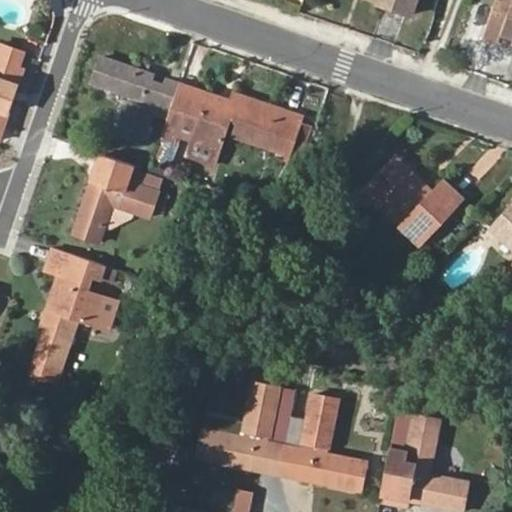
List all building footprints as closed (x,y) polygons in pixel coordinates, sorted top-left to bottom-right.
[(367,0),(413,16),(418,0),(367,0)] [(511,0),(497,0),(484,37),(499,42),(502,35),(511,38),(511,0)] [(0,132),(21,68),(18,67),(24,47),(0,39),(0,132)] [(170,111),(179,85),(168,81),(163,94),(149,90),(154,76),(101,58),(93,81),(130,95),(117,135),(142,143),(155,107),(170,111)] [(222,99),(179,85),(170,111),(163,132),(178,137),(179,133),(185,116),(198,120),(192,137),(220,146),(225,129),(273,145),(287,149),(299,112),(236,92),(232,103),(231,106),(221,103),(222,99)] [(198,120),(185,116),(179,133),(192,137),(198,120)] [(163,132),(161,137),(176,142),(178,137),(163,132)] [(286,154),(287,149),(273,145),(271,149),(286,154)] [(101,153),(100,155),(129,165),(130,163),(101,153)] [(129,165),(100,155),(75,233),(99,241),(111,203),(149,215),(157,190),(124,179),(129,165)] [(459,206),(438,186),(426,198),(415,188),(419,183),(395,160),(370,186),(406,221),(404,222),(425,241),(459,206)] [(443,180),(438,186),(459,206),(464,200),(443,180)] [(511,205),(491,227),(511,246),(511,268),(510,271),(511,272),(511,205)] [(425,241),(404,222),(401,226),(421,245),(425,241)] [(96,262),(68,252),(43,325),(47,326),(37,356),(62,364),(77,318),(94,323),(103,295),(87,289),(96,262)] [(267,470),(279,472),(284,446),(269,444),(276,404),(251,399),(243,438),(202,430),(196,456),(252,467),(255,453),(270,456),(267,470)] [(284,446),(279,472),(292,475),(295,461),(309,464),(307,478),(362,488),(368,463),(327,455),(334,417),(309,412),(304,437),(287,434),(284,446)] [(388,455),(381,492),(392,495),(394,482),(409,484),(406,497),(463,508),(468,483),(427,476),(434,437),(409,432),(404,458),(388,455)]
